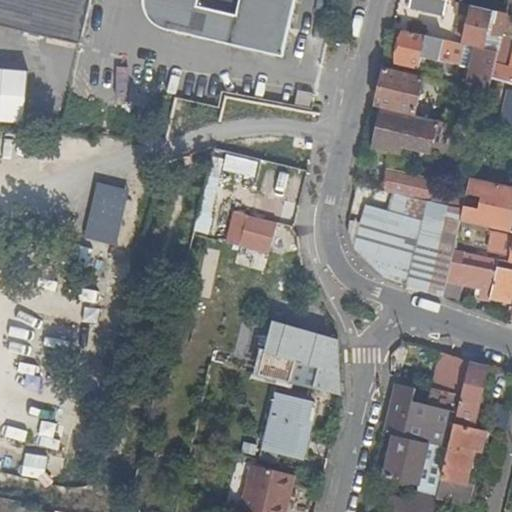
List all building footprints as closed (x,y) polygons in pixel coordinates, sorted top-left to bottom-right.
[(0,0),(0,23),(84,44),(94,0),(0,0)] [(145,0),(145,1),(146,6),(149,12),(153,17),(158,22),(163,25),(286,55),(299,0),(145,0)] [(444,14),(446,0),(409,0),(408,6),(444,14)] [(473,6),(464,43),(499,51),(502,35),(506,16),(507,13),(473,6)] [(511,17),(506,16),(502,35),(511,37),(511,17)] [(396,61),(456,74),(461,57),(464,43),(404,29),(396,61)] [(476,60),(470,87),(490,91),(492,79),(496,64),(499,51),(464,43),(461,57),(476,60)] [(130,75),(144,79),(148,62),(133,58),(130,75)] [(511,59),(510,68),(496,64),(492,79),(504,82),(511,83),(511,59)] [(0,67),(0,112),(31,114),(33,69),(0,67)] [(434,88),(436,79),(384,67),(375,104),(384,106),(415,114),(422,85),(434,88)] [(504,82),(492,79),(490,91),(489,96),(500,99),(504,82)] [(498,119),(484,116),(482,128),(511,134),(511,91),(505,90),(498,119)] [(210,115),(222,118),(227,98),(214,96),(210,115)] [(430,148),(437,119),(415,114),(384,106),(381,122),(376,121),(374,129),(379,130),(376,146),(398,151),(401,141),(430,148)] [(395,172),(391,191),(411,196),(464,209),(464,206),(467,196),(434,189),(436,181),(395,172)] [(511,215),(511,185),(471,177),(467,194),(482,197),(479,209),(464,206),(464,209),(461,222),(509,231),(511,215)] [(367,207),(356,251),(382,277),(444,298),(451,265),(454,252),(456,241),(461,222),(464,209),(411,196),(406,217),(367,207)] [(234,212),(227,244),(275,254),(281,222),(234,212)] [(511,236),(492,232),(488,253),(510,258),(509,263),(511,264),(511,236)] [(476,245),(456,241),(454,252),(474,256),(476,245)] [(474,256),(454,252),(451,265),(444,298),(457,303),(461,286),(483,291),(482,299),(511,306),(511,302),(511,271),(497,268),(498,261),(474,256)] [(322,336),(311,333),(299,330),(290,327),(278,380),(341,395),(338,340),(322,336)] [(311,327),(311,333),(322,336),(323,331),(311,327)] [(470,362),(470,360),(458,356),(439,350),(430,387),(432,387),(449,391),(462,395),(470,362)] [(474,428),(489,366),(470,362),(462,395),(455,423),(474,428)] [(462,395),(449,391),(432,387),(429,397),(427,405),(412,402),(415,389),(397,384),(386,432),(394,434),(404,436),(429,442),(449,447),(455,423),(462,395)] [(313,402),(275,392),(260,459),(273,463),(276,451),(301,457),(309,427),(307,426),(313,402)] [(479,424),(478,429),(483,430),(490,432),(506,436),(511,410),(511,407),(497,404),(492,422),(485,421),(484,425),(479,424)] [(485,452),(490,432),(483,430),(478,429),(474,428),(455,423),(449,447),(441,483),(437,499),(471,507),(477,485),(470,483),(479,450),(485,452)] [(390,497),(386,511),(433,511),(437,499),(441,483),(449,447),(429,442),(404,436),(394,434),(391,449),(385,447),(382,459),(389,460),(385,476),(417,483),(418,489),(416,503),(390,497)] [(210,448),(193,444),(190,459),(206,463),(210,448)] [(248,511),(286,511),(296,475),(253,464),(241,510),(248,511)] [(54,511),(51,511),(1,500),(0,504),(0,511),(54,511)]
